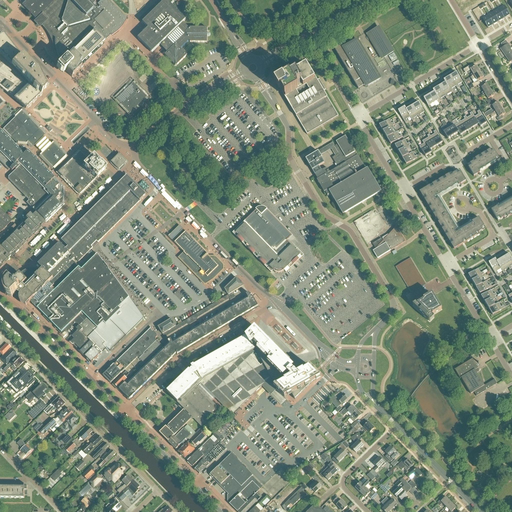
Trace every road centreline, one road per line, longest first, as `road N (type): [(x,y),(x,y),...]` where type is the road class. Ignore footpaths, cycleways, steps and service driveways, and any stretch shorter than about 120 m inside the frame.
road 1 (tertiary): [(378,327),(393,313),(392,301),(350,230),(325,216),(289,157),(288,128),(257,75)]
road 2 (unclassified): [(156,492),(0,331)]
road 3 (residential): [(194,484),(269,410),(288,413),(336,367)]
road 4 (residential): [(124,412),(197,349),(277,302)]
road 5 (unclassified): [(66,90),(123,33),(191,103)]
road 6 (tertiary): [(0,289),(124,412)]
road 7 (residential): [(357,118),(478,46)]
road 8 (residential): [(286,295),(310,268),(305,245),(258,193)]
